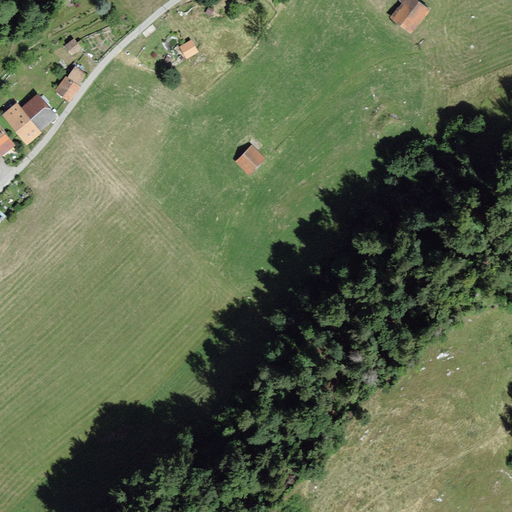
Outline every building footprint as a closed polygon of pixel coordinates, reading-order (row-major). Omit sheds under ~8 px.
[(412,30),(428,8),(417,0),(404,0),(393,16),(412,30)] [(72,51),(83,44),(77,36),(66,43),(72,51)] [(195,36),(181,42),(187,55),(201,50),(195,36)] [(81,88),(68,78),(59,90),(72,100),(81,88)] [(39,94),(23,108),(42,130),(58,116),(39,94)] [(29,143),(42,130),(17,103),(3,115),(29,143)] [(0,126),(0,158),(1,160),(17,148),(0,126)] [(267,159),(253,146),(238,162),(251,175),(267,159)]
